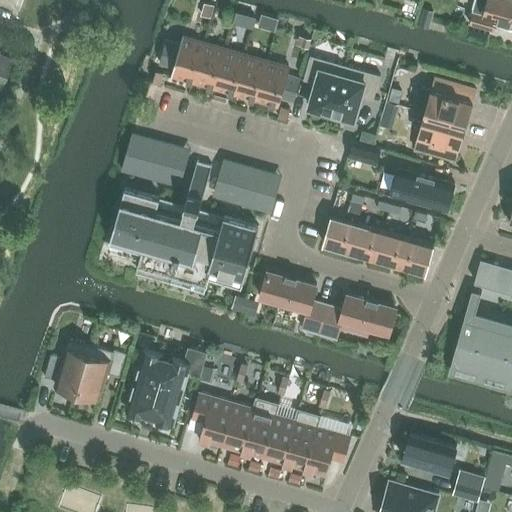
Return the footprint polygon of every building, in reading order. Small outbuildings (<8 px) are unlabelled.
[(511,22),(511,0),(475,0),(469,23),(494,30),(497,18),(511,22)] [(205,3),(202,14),(212,17),(215,5),(205,3)] [(226,12),(224,21),(232,23),(235,14),(226,12)] [(247,18),(244,29),(252,31),(255,21),(247,18)] [(189,80),(200,40),(183,35),(181,44),(166,39),(160,62),(174,67),(172,75),(189,80)] [(299,36),(297,44),(309,47),(311,39),(299,36)] [(210,87),(222,46),(200,40),(189,80),(210,87)] [(231,92),(243,52),(222,46),(210,87),(231,92)] [(253,99),(264,58),(243,52),(231,92),(253,99)] [(0,88),(0,89),(11,59),(0,54),(0,88)] [(342,64),(311,55),(304,79),(316,83),(310,107),(314,108),(313,111),(321,113),(322,110),(329,113),(342,64)] [(264,58),(253,99),(277,106),(279,97),(294,101),(300,78),(286,74),(289,65),(264,58)] [(378,75),(342,64),(329,113),(341,116),(340,119),(350,121),(350,118),(354,119),(359,96),(371,99),(378,75)] [(160,84),(164,72),(155,70),(152,82),(160,84)] [(415,110),(425,112),(467,125),(471,110),(470,110),(476,88),(435,76),(432,88),(422,86),(415,110)] [(389,99),(399,102),(402,89),(392,86),(389,99)] [(386,108),(397,112),(399,105),(388,101),(386,108)] [(287,120),(290,108),(283,106),(279,118),(287,120)] [(464,137),(467,125),(425,112),(415,147),(455,159),(462,137),(464,137)] [(361,132),(359,141),(373,145),(375,136),(361,132)] [(353,141),(349,156),(376,163),(380,149),(353,141)] [(178,173),(125,158),(122,169),(175,184),(178,173)] [(197,160),(184,205),(199,210),(212,165),(197,160)] [(447,210),(455,183),(399,167),(391,193),(447,210)] [(275,201),(221,186),(218,197),(272,212),(275,201)] [(160,197),(125,187),(110,241),(143,250),(139,263),(207,282),(211,270),(243,279),(259,225),(224,215),(220,229),(156,210),(160,197)] [(362,203),(365,195),(352,192),(350,200),(362,203)] [(386,210),(388,201),(377,198),(374,206),(386,210)] [(388,201),(386,210),(399,213),(401,205),(388,201)] [(425,220),(427,212),(415,209),(412,217),(425,220)] [(349,251),(356,223),(331,216),(323,243),(349,251)] [(375,258),(382,231),(356,223),(349,251),(375,258)] [(401,265),(408,238),(382,231),(375,258),(401,265)] [(408,238),(401,265),(427,273),(426,277),(436,243),(435,242),(434,246),(408,238)] [(494,287),(500,264),(481,258),(474,281),(494,287)] [(319,332),(327,303),(310,298),(314,283),(295,277),(295,280),(267,272),(260,296),(307,310),(301,327),(319,332)] [(511,321),(475,311),(480,291),(472,289),(451,364),(511,381),(511,321)] [(395,309),(366,301),(367,298),(348,292),(344,308),(327,303),(319,332),(335,337),(340,319),(388,333),(395,309)] [(237,295),(233,308),(243,311),(246,298),(237,295)] [(246,298),(243,311),(252,313),(256,301),(246,298)] [(63,356),(51,353),(45,376),(56,379),(55,384),(78,391),(91,344),(68,337),(63,356)] [(91,344),(78,391),(101,397),(108,373),(120,376),(126,352),(114,349),(114,351),(91,344)] [(200,373),(206,351),(188,345),(184,361),(143,349),(126,410),(145,415),(146,413),(155,415),(154,418),(173,423),(188,370),(200,373)] [(239,373),(245,375),(247,367),(241,365),(239,373)] [(203,366),(200,378),(211,381),(215,369),(203,366)] [(245,375),(239,373),(237,381),(243,382),(245,375)] [(280,385),(287,387),(289,379),(282,377),(280,385)] [(287,387),(280,385),(278,393),(285,394),(287,387)] [(322,397),(328,399),(330,391),(324,389),(322,397)] [(200,438),(217,443),(229,399),(200,390),(192,417),(205,420),(200,438)] [(239,449),(260,456),(273,412),(275,403),(254,396),(251,405),(239,449)] [(328,399),(322,397),(320,405),(326,406),(328,399)] [(217,443),(239,449),(251,405),(229,399),(217,443)] [(306,469),(318,424),(320,416),(294,408),(292,417),(280,461),(306,469)] [(260,456),(280,461),(292,417),(273,412),(260,456)] [(362,429),(366,421),(358,417),(354,425),(362,429)] [(318,424),(306,469),(326,475),(331,457),(344,460),(351,434),(318,424)] [(449,472),(457,445),(411,431),(403,458),(449,472)] [(511,455),(493,450),(491,458),(511,463),(511,455)] [(478,499),(485,477),(460,470),(453,492),(478,499)] [(434,511),(439,494),(389,479),(379,511),(434,511)]
